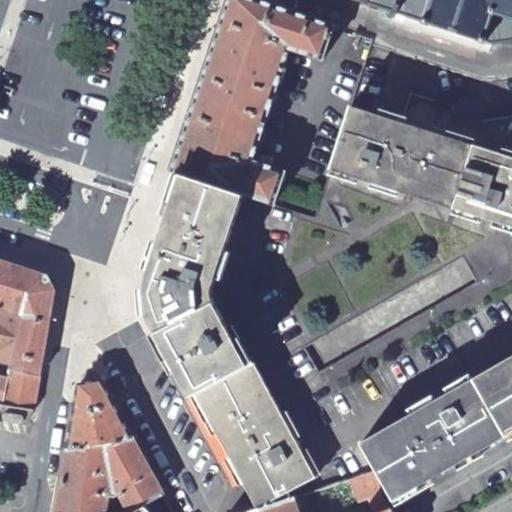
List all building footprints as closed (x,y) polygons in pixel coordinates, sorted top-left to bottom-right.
[(334,26),(255,0),(229,0),(171,171),(182,174),(244,195),(273,204),(284,172),(251,160),(290,49),(323,60),(334,26)] [(511,0),(355,0),(361,2),(360,4),(364,5),(365,3),(390,11),(389,13),(394,15),(394,13),(425,23),(424,24),(430,26),(431,24),(477,39),(476,41),(485,44),(485,42),(490,44),(511,40),(511,0)] [(414,98),(405,122),(511,156),(511,114),(482,120),(414,98)] [(511,156),(405,122),(374,113),(351,106),(331,168),(511,225),(511,156)] [(212,290),(244,195),(182,174),(144,288),(147,316),(191,397),(196,395),(249,366),(215,306),(214,302),(212,295),(212,290)] [(9,377),(0,375),(0,404),(33,411),(54,289),(47,276),(0,259),(0,361),(11,365),(9,377)] [(511,431),(511,356),(360,443),(393,500),(511,431)] [(249,366),(196,395),(258,508),(315,477),(255,363),(249,366)] [(103,381),(79,384),(68,449),(132,438),(103,381)] [(23,416),(2,412),(0,420),(0,421),(22,426),(23,416)] [(132,438),(68,449),(56,511),(130,511),(162,495),(132,438)] [(386,511),(391,510),(373,470),(350,478),(361,498),(370,493),(381,511),(386,511)] [(171,511),(162,495),(130,511),(171,511)] [(250,511),(297,511),(293,498),(253,511),(251,511),(252,511),(250,511)]
